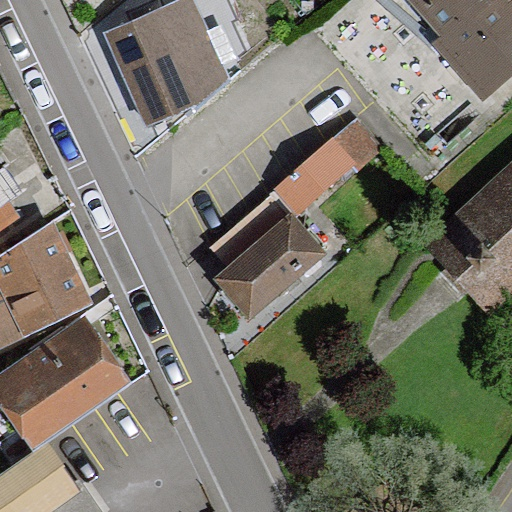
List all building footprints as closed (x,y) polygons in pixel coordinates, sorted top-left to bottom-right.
[(193,0),(188,0),(106,36),(147,127),(193,107),(228,78),(193,0)] [(511,0),(410,0),(441,33),(432,41),(479,92),(485,98),(511,73),(511,0)] [(290,178),(270,196),(292,221),(315,200),(377,143),(356,119),(348,126),(327,144),(308,161),(302,167),(290,178)] [(511,160),(426,241),(443,260),(462,279),(473,292),(490,310),(511,289),(511,160)] [(0,232),(20,219),(0,190),(0,232)] [(226,269),(213,280),(249,321),(323,257),(292,221),(270,196),(251,213),(232,229),(211,247),(209,249),(218,260),(226,269)] [(0,352),(93,305),(51,225),(0,257),(0,352)] [(82,316),(0,375),(0,401),(35,452),(45,446),(130,386),(82,316)] [(94,511),(83,493),(77,497),(45,446),(35,452),(0,475),(0,511),(94,511)]
